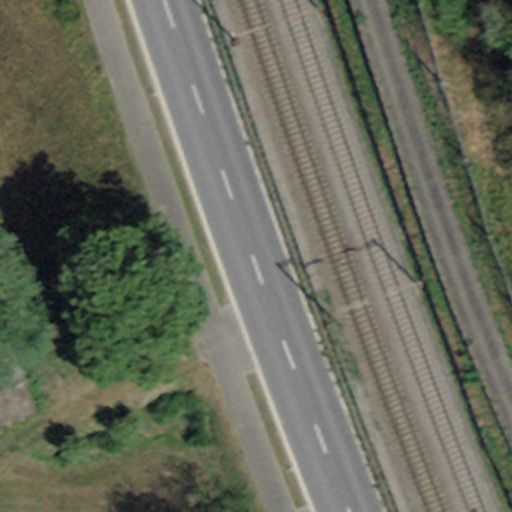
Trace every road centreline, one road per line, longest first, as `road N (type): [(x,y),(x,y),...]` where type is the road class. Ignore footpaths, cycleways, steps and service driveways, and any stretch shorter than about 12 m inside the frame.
road 1 (primary): [(346,511),(158,0)]
road 2 (unclassified): [(374,0),(511,414)]
